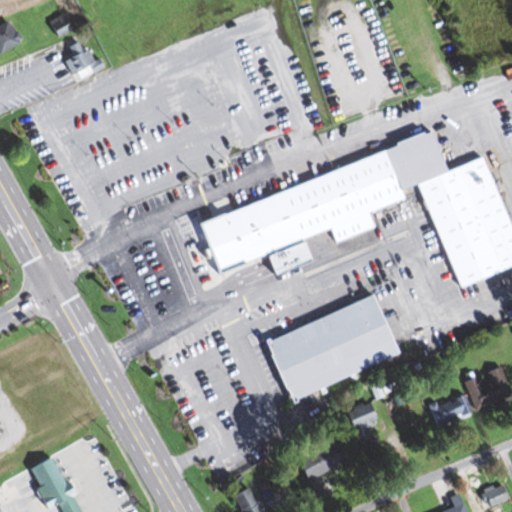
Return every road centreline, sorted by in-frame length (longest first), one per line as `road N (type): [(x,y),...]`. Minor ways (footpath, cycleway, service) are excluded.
road 1 (trunk): [(181,511),(0,187)]
road 2 (residential): [(362,511),(511,446)]
